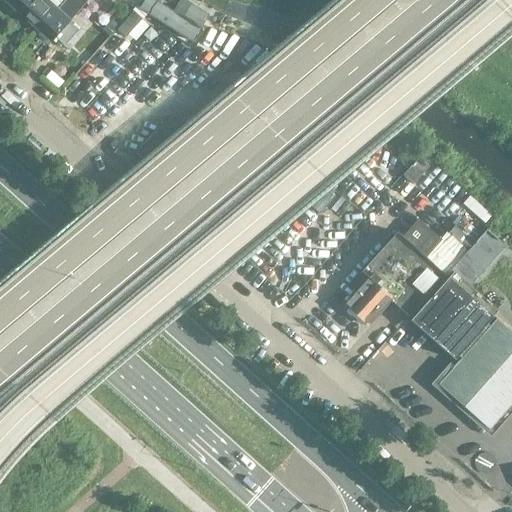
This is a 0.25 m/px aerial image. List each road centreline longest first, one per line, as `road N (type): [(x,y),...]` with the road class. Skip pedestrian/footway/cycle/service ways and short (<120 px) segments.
road 1 (unclassified): [(461,511),(0,88)]
road 2 (trunk): [(0,369),(437,0)]
road 3 (trunk): [(382,511),(0,165)]
road 4 (trunk): [(371,0),(0,311)]
road 5 (trunk): [(0,254),(289,511)]
